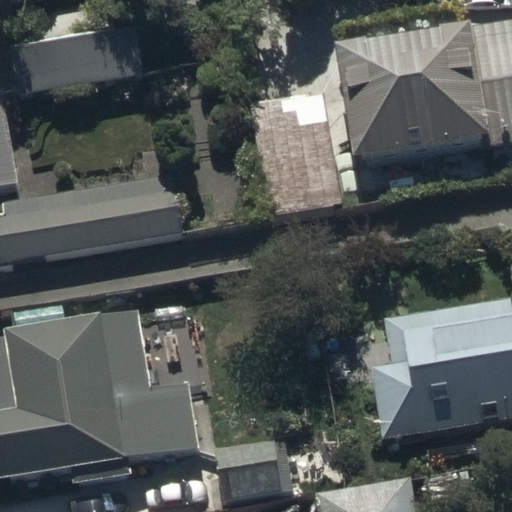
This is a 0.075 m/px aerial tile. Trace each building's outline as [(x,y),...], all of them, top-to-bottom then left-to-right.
[(511,147),(511,22),(336,50),(353,161),(484,140),(486,152),(511,147)] [(13,48),(18,97),(138,84),(133,35),(13,48)] [(0,187),(16,185),(2,87),(0,87),(0,187)] [(323,91),(246,104),(264,212),(341,199),(323,91)] [(0,264),(181,235),(171,179),(0,207),(2,217),(0,217),(0,264)] [(371,370),(382,438),(511,417),(511,299),(385,319),(393,367),(371,370)] [(148,394),(137,316),(7,334),(8,342),(0,343),(0,478),(71,468),(74,486),(130,478),(128,463),(202,453),(193,388),(148,394)] [(275,442),(212,455),(222,503),(285,490),(275,442)] [(411,511),(407,483),(315,497),(317,511),(411,511)]
